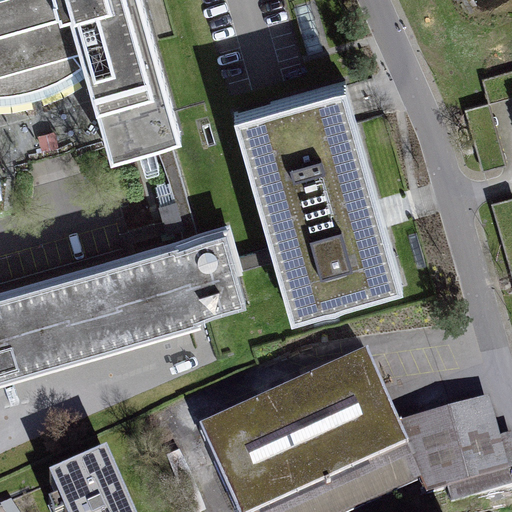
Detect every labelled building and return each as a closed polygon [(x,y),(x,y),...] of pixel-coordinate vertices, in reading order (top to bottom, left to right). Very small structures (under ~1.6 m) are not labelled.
[(0,0),(0,185),(2,185),(0,180),(0,93),(5,94),(28,89),(38,86),(60,78),(81,64),(72,52),(80,49),(111,156),(156,143),(171,138),(183,135),(144,0),(0,0)] [(326,47),(313,0),(302,0),(288,4),(301,53),(326,47)] [(483,171),(508,164),(491,103),(511,96),(511,69),(482,78),(489,102),(465,109),(483,171)] [(346,80),(234,112),(291,315),(403,283),(384,214),(353,106),(346,80)] [(247,302),(226,229),(199,237),(171,138),(156,143),(171,188),(183,238),(185,237),(186,241),(179,243),(178,241),(0,291),(0,374),(200,318),(200,315),(246,302),(247,302)] [(511,195),(492,201),(511,273),(511,195)] [(367,356),(199,431),(234,511),(349,511),(420,481),(427,496),(447,489),(451,503),(511,485),(511,481),(490,401),(398,426),(367,356)] [(133,511),(110,459),(44,491),(53,511),(133,511)]
